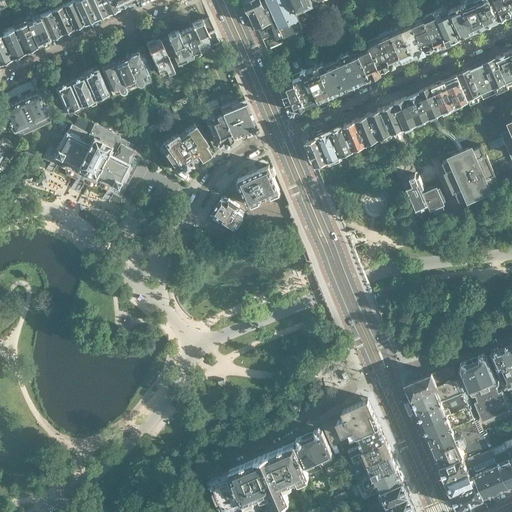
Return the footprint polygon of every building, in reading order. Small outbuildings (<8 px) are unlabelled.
[(83,21),(74,0),(73,0),(68,0),(61,3),(72,27),(83,21)] [(95,16),(87,0),(74,0),(83,21),(95,16)] [(106,11),(101,0),(87,0),(95,16),(106,11)] [(118,6),(114,0),(101,0),(106,11),(118,6)] [(305,23),(298,8),(294,0),(244,0),(256,25),(262,39),(269,35),(270,32),(270,31),(275,29),(278,35),(305,23)] [(486,24),(475,0),(468,0),(461,3),(473,30),(477,28),(477,29),(486,24)] [(498,19),(489,0),(475,0),(486,24),(495,20),(498,19)] [(511,0),(489,0),(498,19),(508,14),(511,12),(510,10),(511,9),(511,0)] [(72,27),(61,3),(50,8),(61,32),(72,27)] [(473,30),(461,3),(447,10),(449,13),(459,36),(473,30)] [(61,32),(50,8),(38,14),(49,37),(61,32)] [(459,36),(449,13),(440,17),(437,10),(432,12),(446,42),(459,36)] [(446,42),(432,12),(432,11),(422,15),(423,18),(435,44),(436,44),(439,45),(440,45),(446,42)] [(49,37),(38,14),(25,19),(36,43),(49,37)] [(218,38),(214,29),(209,16),(208,16),(208,17),(203,19),(202,18),(201,18),(201,19),(200,20),(199,19),(194,21),(194,22),(192,23),(193,25),(182,30),(191,50),(197,48),(198,50),(204,47),(205,49),(206,48),(208,49),(211,48),(211,46),(220,42),(218,37),(218,38)] [(435,44),(423,18),(412,23),(424,49),(425,49),(425,50),(425,49),(428,49),(429,50),(429,49),(432,48),(432,49),(433,48),(432,48),(434,45),(435,46),(435,45),(435,44)] [(36,43),(25,19),(13,25),(23,49),(36,43)] [(424,49),(412,23),(401,28),(413,55),(414,55),(413,54),(420,51),(420,52),(425,51),(424,49)] [(23,49),(13,25),(0,30),(0,31),(10,54),(23,49)] [(413,55),(401,28),(391,33),(402,59),(402,60),(404,59),(412,55),(412,56),(413,55)] [(192,53),(191,50),(182,30),(178,31),(177,30),(178,30),(178,29),(177,29),(176,29),(176,30),(174,30),(169,32),(169,34),(168,34),(168,33),(167,33),(167,34),(167,35),(168,35),(160,39),(168,56),(173,54),(178,65),(188,60),(186,56),(192,53)] [(0,59),(10,54),(0,31),(0,59)] [(402,59),(391,33),(379,38),(391,65),(396,63),(395,62),(402,59)] [(391,65),(379,38),(377,34),(367,38),(369,44),(381,70),(391,65)] [(168,56),(160,39),(159,37),(146,43),(159,72),(166,69),(166,70),(173,67),(168,56)] [(381,70),(369,44),(368,45),(366,41),(359,44),(360,48),(358,49),(359,51),(370,76),(381,71),(381,70)] [(152,67),(143,45),(137,48),(125,53),(125,55),(137,80),(139,81),(141,80),(142,77),(149,74),(147,70),(152,67)] [(370,76),(359,51),(352,54),(350,49),(345,51),(358,82),(362,80),(366,78),(370,76)] [(511,80),(511,57),(509,50),(508,50),(504,51),(504,52),(496,55),(508,83),(511,80)] [(358,82),(345,51),(338,54),(340,59),(334,62),(345,87),(353,83),(353,84),(358,82)] [(137,80),(125,55),(113,60),(125,85),(137,80)] [(509,85),(508,83),(496,55),(483,61),(496,90),(509,85)] [(125,85),(113,60),(113,58),(101,64),(110,86),(109,87),(111,92),(113,91),(113,92),(124,88),(125,85)] [(345,87),(334,62),(326,66),(324,60),(319,62),(333,93),(336,91),(345,87)] [(496,90),(483,61),(471,67),(481,91),(484,96),(496,90)] [(333,93),(319,62),(313,65),(315,70),(308,74),(319,99),(328,95),(333,93)] [(107,90),(97,66),(82,72),(93,96),(107,90)] [(481,91),(471,67),(458,72),(470,100),(471,102),(479,98),(478,96),(481,94),(480,91),(481,91)] [(319,99),(308,74),(306,68),(300,71),(302,75),(294,79),(305,105),(319,99)] [(93,96),(82,72),(69,78),(79,102),(93,96)] [(470,100),(458,72),(445,78),(432,84),(443,109),(445,113),(464,105),(463,103),(470,100)] [(305,105),(294,79),(293,77),(281,83),(285,92),(292,110),(299,107),(299,108),(305,105)] [(79,102),(69,78),(55,84),(65,108),(79,102)] [(511,106),(467,126),(471,136),(467,138),(472,148),(465,151),(461,143),(460,141),(459,140),(458,139),(457,138),(442,125),(441,124),(441,123),(440,122),(439,120),(437,115),(438,114),(437,112),(443,109),(432,84),(420,89),(432,117),(433,117),(435,122),(436,124),(437,125),(438,126),(439,127),(453,139),(455,141),(456,142),(457,143),(457,144),(461,153),(443,161),(447,170),(445,171),(454,190),(456,189),(457,190),(456,191),(459,199),(467,195),(467,194),(468,194),(469,196),(489,188),(488,185),(489,184),(490,186),(498,182),(494,174),(493,175),(492,173),(495,172),(491,162),(511,152),(511,106)] [(432,117),(420,89),(407,95),(418,120),(419,123),(432,117)] [(50,118),(38,92),(31,95),(10,104),(10,105),(4,108),(7,114),(5,115),(6,118),(8,117),(14,129),(20,126),(22,130),(50,118)] [(418,120),(407,95),(394,101),(405,124),(407,129),(413,126),(412,123),(418,120)] [(256,127),(243,96),(219,105),(232,137),(251,129),(256,127)] [(405,124),(394,101),(381,106),(392,130),(405,124)] [(191,103),(190,103),(172,111),(166,114),(171,123),(191,114),(193,119),(198,117),(191,103)] [(232,137),(219,105),(219,104),(211,107),(213,114),(205,117),(213,137),(212,140),(218,142),(219,144),(219,143),(224,141),(224,142),(225,142),(232,137)] [(392,130),(381,106),(369,112),(379,136),(392,130)] [(126,132),(154,120),(151,112),(123,125),(126,132)] [(379,136),(369,112),(356,117),(367,141),(379,136)] [(367,141),(356,117),(343,123),(354,147),(367,141)] [(139,159),(131,155),(134,149),(127,145),(130,141),(119,135),(119,134),(95,122),(90,132),(71,122),(66,131),(66,130),(57,147),(50,144),(50,143),(49,143),(48,144),(49,144),(48,144),(43,154),(43,155),(43,156),(43,157),(43,158),(44,158),(45,159),(65,169),(65,170),(65,171),(65,172),(66,172),(65,173),(66,174),(65,174),(66,174),(70,176),(71,177),(71,176),(73,177),(75,178),(75,179),(76,179),(77,179),(75,182),(76,184),(79,186),(81,185),(82,182),(83,182),(84,183),(86,184),(88,185),(93,187),(94,186),(95,187),(96,186),(97,186),(97,185),(101,187),(102,188),(106,189),(118,195),(117,196),(118,196),(119,196),(120,196),(121,196),(121,195),(122,195),(139,159)] [(206,141),(194,123),(193,124),(189,122),(182,126),(183,127),(176,131),(194,157),(197,155),(197,156),(204,158),(205,154),(210,151),(204,142),(206,141)] [(354,147),(343,123),(331,129),(341,153),(354,147)] [(341,153),(331,129),(318,134),(328,158),(341,153)] [(194,157),(176,131),(159,143),(171,161),(171,165),(173,168),(176,169),(182,165),(184,168),(195,160),(196,160),(194,157)] [(7,149),(11,142),(10,140),(4,137),(4,136),(4,135),(0,132),(0,162),(1,163),(8,150),(7,149)] [(328,158),(318,134),(305,140),(317,167),(322,165),(322,164),(330,161),(328,158)] [(377,163),(374,157),(361,163),(364,169),(377,163)] [(280,189),(273,174),(276,173),(273,166),(270,167),(269,165),(259,169),(258,166),(247,171),(248,174),(238,178),(239,181),(237,182),(240,189),(242,187),(249,202),(259,198),(264,196),(268,204),(273,202),(272,200),(282,195),(279,189),(280,189)] [(55,170),(47,189),(60,194),(68,175),(55,170)] [(428,203),(420,185),(416,177),(420,176),(417,170),(408,174),(411,179),(412,179),(414,183),(407,186),(416,208),(428,203)] [(445,207),(436,187),(426,191),(435,211),(445,207)] [(244,211),(238,207),(240,204),(229,197),(227,200),(222,197),(219,202),(219,201),(216,206),(213,211),(216,213),(214,215),(220,219),(221,216),(235,225),(241,216),(244,211)] [(511,340),(501,345),(511,370),(511,340)] [(511,370),(501,345),(490,349),(498,367),(504,364),(505,367),(503,368),(504,370),(500,372),(503,380),(504,382),(511,378),(511,370)] [(499,382),(496,376),(487,354),(486,354),(484,352),(483,352),(478,354),(479,355),(478,358),(469,362),(466,360),(461,362),(460,365),(459,366),(471,394),(473,395),(475,394),(477,399),(474,401),(482,419),(509,407),(502,389),(498,390),(496,384),(498,384),(499,382)] [(411,395),(460,374),(456,364),(431,371),(406,381),(411,395)] [(441,399),(466,389),(460,374),(411,395),(417,409),(441,399)] [(368,397),(341,409),(344,416),(323,425),(332,445),(380,425),(368,397)] [(302,407),(296,399),(289,404),(295,412),(302,407)] [(423,423),(460,407),(458,401),(444,407),(441,399),(417,409),(423,423)] [(455,425),(452,417),(463,413),(460,407),(423,423),(429,436),(455,425)] [(468,456),(492,446),(493,445),(486,428),(482,430),(477,416),(455,425),(429,436),(436,454),(446,477),(468,468),(472,466),(468,456)] [(351,454),(352,453),(386,438),(380,425),(332,445),(336,455),(349,450),(351,454)] [(295,441),(295,442),(305,465),(323,457),(324,460),(334,455),(322,429),(322,430),(319,428),(314,430),(314,431),(313,433),(308,435),(304,437),(302,436),(301,436),(301,435),(296,438),(295,441)] [(392,452),(386,438),(352,453),(355,459),(365,455),(368,462),(391,452),(392,452)] [(240,465),(229,470),(242,502),(268,491),(275,506),(289,500),(287,494),(313,483),(305,465),(295,442),(294,442),(283,446),(265,454),(264,453),(258,456),(258,457),(245,463),(245,462),(240,465)] [(363,480),(397,465),(391,452),(368,462),(355,468),(361,481),(363,480)] [(511,482),(511,460),(510,457),(498,462),(508,484),(511,482)] [(508,484),(498,462),(487,467),(496,489),(508,484)] [(404,479),(398,465),(358,483),(364,496),(381,488),(404,479)] [(496,489),(487,467),(474,472),(478,480),(484,494),(496,489)] [(478,480),(474,472),(471,474),(468,468),(446,477),(452,491),(478,480)] [(229,470),(208,479),(222,511),(242,502),(229,470)] [(355,484),(351,474),(345,476),(350,486),(355,484)] [(409,493),(404,479),(381,488),(387,502),(409,493)] [(484,494),(478,480),(452,491),(458,506),(484,494)] [(403,511),(415,507),(409,493),(387,502),(390,509),(387,511),(403,511)] [(381,505),(379,499),(368,503),(371,509),(381,505)]
